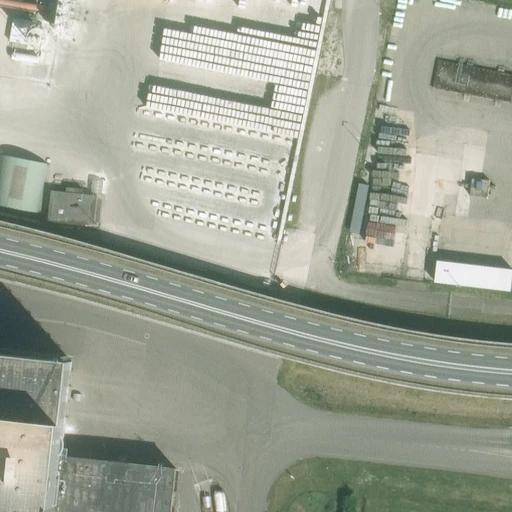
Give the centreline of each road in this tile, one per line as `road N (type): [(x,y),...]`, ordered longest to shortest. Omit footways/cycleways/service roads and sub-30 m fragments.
road 1 (primary): [(511,380),(354,357),(0,258)]
road 2 (unclassified): [(310,261),(362,0)]
road 3 (unknown): [(511,159),(442,142),(432,126),(443,21),(463,13),(511,19)]
